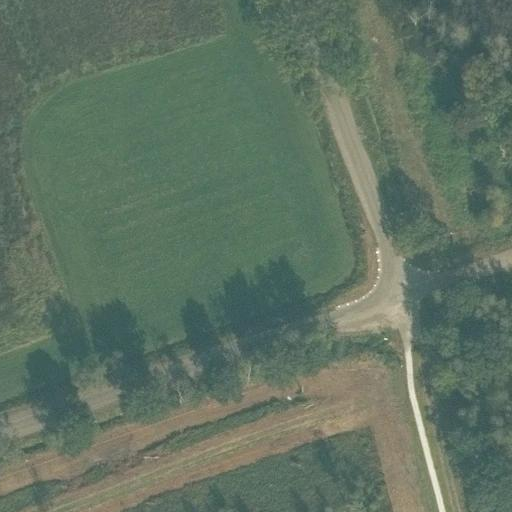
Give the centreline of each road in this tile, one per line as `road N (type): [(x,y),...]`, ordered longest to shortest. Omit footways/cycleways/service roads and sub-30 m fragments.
road 1 (unclassified): [(0,426),(371,307),(399,291),(297,0)]
road 2 (track): [(399,291),(456,511)]
